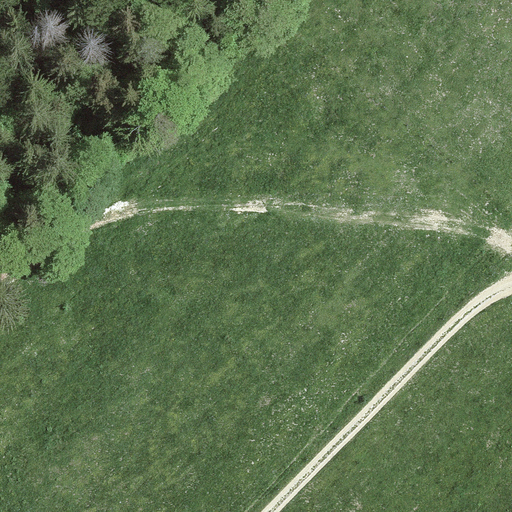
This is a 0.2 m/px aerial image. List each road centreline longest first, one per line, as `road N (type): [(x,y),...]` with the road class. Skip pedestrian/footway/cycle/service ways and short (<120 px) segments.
road 1 (track): [(511,249),(486,230),(433,216),(323,211),(110,227),(0,276)]
road 2 (track): [(511,284),(367,410),(266,511)]
